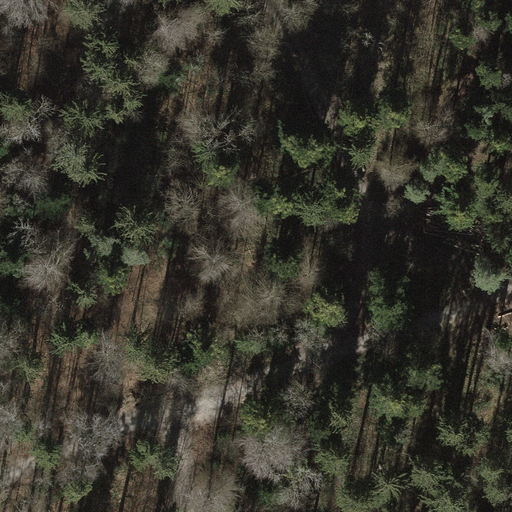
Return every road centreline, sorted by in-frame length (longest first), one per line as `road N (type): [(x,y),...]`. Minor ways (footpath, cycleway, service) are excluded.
road 1 (track): [(0,501),(511,302)]
road 2 (track): [(476,315),(370,206),(289,82),(255,0)]
